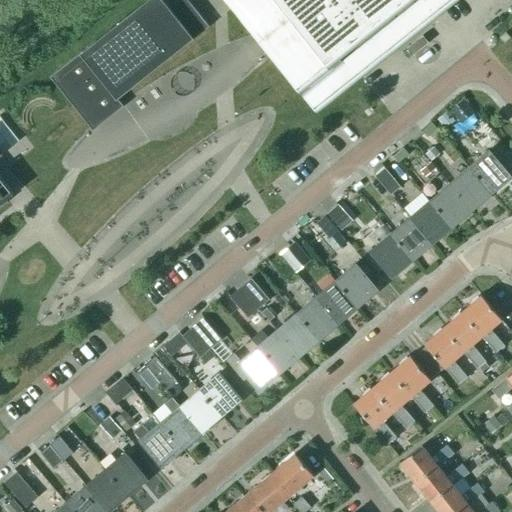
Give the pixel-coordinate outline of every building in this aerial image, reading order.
[(177,0),(169,7),(163,0),(146,0),(50,77),(81,116),(87,124),(93,119),(99,126),(124,106),(118,99),(209,27),(188,0),(177,0)] [(235,0),(263,34),(262,37),(261,38),(261,40),(261,41),(261,44),(263,46),(264,47),(265,48),(268,49),(270,49),(271,49),(274,48),(320,105),(314,110),(315,111),(455,0),(235,0)] [(467,111),(459,102),(450,110),(457,119),(467,111)] [(494,140),(480,122),(467,133),(481,150),(494,140)] [(0,208),(1,207),(3,206),(8,202),(0,191),(0,156),(3,154),(0,149),(0,208)] [(469,168),(490,192),(510,175),(489,151),(469,168)] [(426,157),(435,168),(441,162),(433,152),(426,157)] [(435,168),(426,157),(425,157),(416,165),(426,177),(436,169),(435,168)] [(375,176),(390,195),(400,187),(385,168),(375,176)] [(449,184),(470,209),(490,192),(469,168),(449,184)] [(430,201),(451,225),(470,209),(449,184),(430,201)] [(354,220),(359,215),(370,226),(379,217),(354,191),(339,205),(354,220)] [(410,217),(431,242),(451,225),(430,201),(410,217)] [(332,221),(343,211),(337,205),(326,215),(332,221)] [(391,234),(411,258),(431,242),(410,217),(391,234)] [(391,275),(411,258),(391,234),(371,251),(391,275)] [(352,251),(341,239),(335,245),(346,257),(352,251)] [(295,273),(310,261),(294,242),(280,254),(295,273)] [(331,265),(323,254),(317,259),(325,269),(331,265)] [(336,281),(356,305),(376,288),(356,264),(336,281)] [(240,287),(258,309),(269,300),(251,278),(240,287)] [(337,322),(356,305),(336,281),(316,297),(337,322)] [(248,318),(258,309),(240,287),(230,296),(248,318)] [(483,336),(482,336),(496,353),(504,345),(490,329),(502,320),(481,295),(462,311),(483,336)] [(337,322),(316,297),(297,314),(317,338),(337,322)] [(262,313),(270,321),(275,317),(267,308),(262,313)] [(462,311),(443,327),(464,351),(463,352),(467,357),(477,369),(486,361),(472,345),(482,336),(483,336),(462,311)] [(317,338),(297,314),(277,331),(298,355),(317,338)] [(193,327),(211,348),(222,339),(203,318),(193,327)] [(200,357),(211,348),(193,327),(182,336),(200,357)] [(464,351),(443,327),(424,343),(427,346),(420,352),(438,374),(444,368),(458,384),(467,377),(453,360),(463,352),(464,351)] [(298,355),(277,331),(257,347),(278,372),(298,355)] [(278,372),(257,347),(238,364),(258,389),(278,372)] [(420,389),(438,374),(420,352),(412,358),(410,355),(393,370),(428,411),(434,406),(424,394),(424,395),(420,389)] [(176,381),(156,357),(145,366),(149,371),(159,382),(166,390),(176,381)] [(428,411),(393,370),(377,383),(412,424),(415,421),(401,405),(411,397),(425,413),(428,411)] [(149,371),(140,379),(150,390),(159,382),(149,371)] [(199,390),(220,415),(240,398),(219,373),(199,390)] [(511,387),(511,374),(508,378),(507,377),(492,390),(499,400),(511,387)] [(412,424),(377,383),(353,403),(387,444),(394,438),(381,422),(392,413),(396,418),(406,429),(412,424)] [(115,405),(123,398),(114,386),(105,393),(115,405)] [(180,407),(201,431),(220,415),(199,390),(180,407)] [(160,423),(181,448),(201,431),(180,407),(160,423)] [(137,423),(126,410),(114,420),(125,433),(137,423)] [(503,426),(511,418),(511,416),(506,410),(496,419),(499,422),(503,426)] [(483,426),(491,435),(502,426),(499,422),(496,419),(495,416),(483,426)] [(119,427),(112,420),(103,428),(109,435),(119,427)] [(161,465),(181,448),(160,423),(140,440),(161,465)] [(60,437),(50,445),(63,460),(73,452),(60,437)] [(53,469),(63,460),(50,445),(40,453),(53,469)] [(437,465),(438,466),(441,464),(454,454),(447,446),(446,445),(434,455),(431,458),(422,446),(400,463),(415,483),(437,465)] [(105,470),(126,495),(146,478),(125,453),(105,470)] [(269,475),(288,497),(314,475),(295,453),(269,475)] [(415,483),(430,502),(452,484),(453,485),(469,473),(462,464),(446,476),(438,466),(437,465),(415,483)] [(335,479),(324,467),(318,473),(328,485),(335,479)] [(86,487),(106,511),(126,495),(105,470),(86,487)] [(38,497),(17,472),(4,483),(25,508),(38,497)] [(244,496),(257,511),(270,511),(288,497),(269,475),(244,496)] [(452,484),(430,502),(438,511),(456,511),(467,503),(468,504),(484,492),(477,483),(464,493),(461,495),(453,485),(452,484)] [(73,511),(105,511),(106,511),(86,487),(66,503),(73,511)] [(225,511),(257,511),(244,496),(225,511)] [(304,511),(311,507),(302,497),(293,505),(299,511),(304,511)] [(20,511),(22,511),(13,500),(4,507),(8,511),(20,511)] [(479,511),(474,511),(468,504),(467,503),(456,511),(498,511),(499,511),(492,502),(480,511),(479,511)] [(73,511),(66,503),(55,511),(73,511)]
